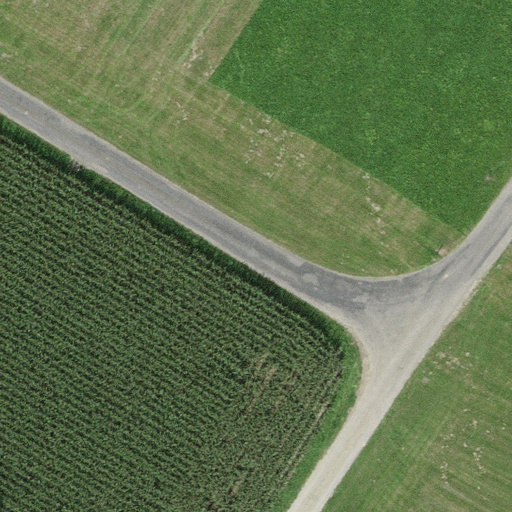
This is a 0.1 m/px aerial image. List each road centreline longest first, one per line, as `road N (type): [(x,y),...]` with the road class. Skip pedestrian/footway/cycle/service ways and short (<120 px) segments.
road 1 (unclassified): [(0,86),(413,335),(511,218)]
road 2 (track): [(413,335),(301,511)]
